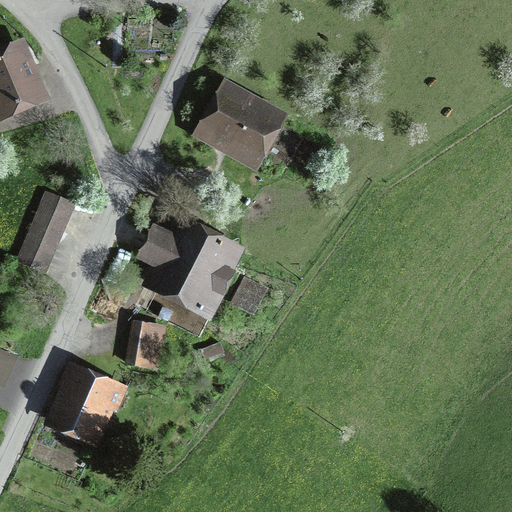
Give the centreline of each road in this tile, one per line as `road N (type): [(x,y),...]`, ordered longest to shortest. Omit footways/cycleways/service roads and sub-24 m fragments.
road 1 (unclassified): [(0,469),(126,186)]
road 2 (unclassified): [(126,186),(211,0)]
road 3 (residential): [(126,186),(108,169),(33,13)]
